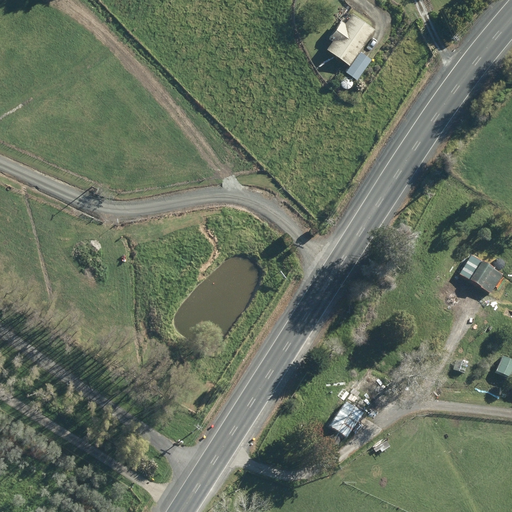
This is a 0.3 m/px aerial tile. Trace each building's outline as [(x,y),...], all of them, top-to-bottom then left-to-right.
[(326,44),(348,61),(375,26),(352,9),(345,19),(341,15),(326,34),(331,38),(326,44)] [(345,68),(358,77),(371,59),(358,50),(345,68)] [(471,255),(457,275),(488,296),(502,275),(471,255)] [(511,357),(502,354),(496,368),(511,373),(511,357)] [(345,402),(326,427),(345,441),(363,416),(345,402)]
